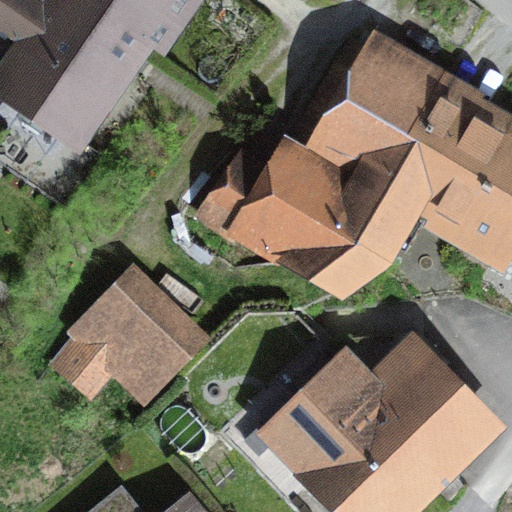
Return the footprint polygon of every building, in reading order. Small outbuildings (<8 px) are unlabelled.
[(0,0),(0,40),(16,52),(0,75),(0,103),(85,160),(157,54),(171,63),(213,0),(0,0)] [(295,124),(358,164),(418,200),(511,257),(511,255),(511,127),(354,30),(295,124)] [(354,304),(418,200),(358,164),(342,190),(264,142),(216,219),(354,304)] [(218,347),(136,270),(69,341),(77,349),(54,374),(95,412),(116,389),(149,420),(218,347)] [(398,511),(491,415),(420,347),(385,383),(353,353),(261,450),(325,511),(398,511)] [(140,511),(129,498),(111,511),(210,511),(199,499),(182,511),(140,511)]
